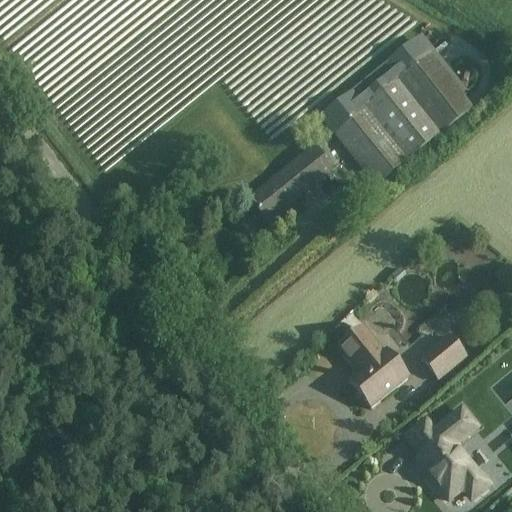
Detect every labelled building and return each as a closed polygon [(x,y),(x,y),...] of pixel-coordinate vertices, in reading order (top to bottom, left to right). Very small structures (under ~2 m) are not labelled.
[(428,57),(352,119),(337,132),(381,186),(473,112),(428,57)] [(249,202),(268,226),(332,174),(313,150),(249,202)] [(386,354),(383,357),(362,331),(337,351),(358,377),(348,385),(370,412),(408,381),(386,354)] [(437,383),(465,360),(449,340),(421,363),(437,383)] [(471,500),(486,488),(478,478),(479,478),(454,448),(475,431),(461,413),(434,435),(425,424),(405,439),(421,459),(416,463),(417,465),(419,463),(429,475),(425,478),(436,492),(437,490),(448,503),(463,491),(471,500)]
